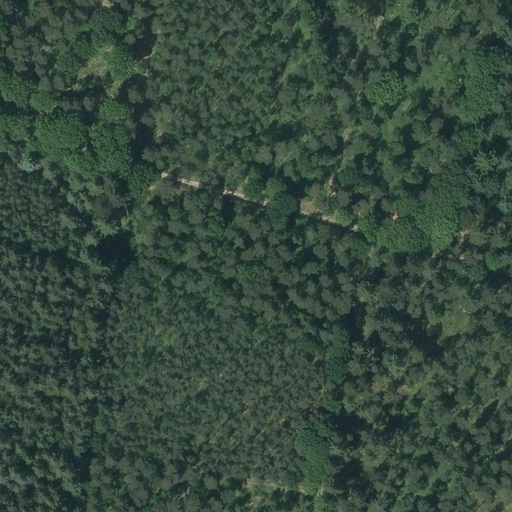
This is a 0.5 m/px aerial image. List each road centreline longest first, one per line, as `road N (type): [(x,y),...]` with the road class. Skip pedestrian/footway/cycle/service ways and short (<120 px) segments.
road 1 (track): [(0,122),(511,273)]
road 2 (track): [(369,234),(314,511)]
